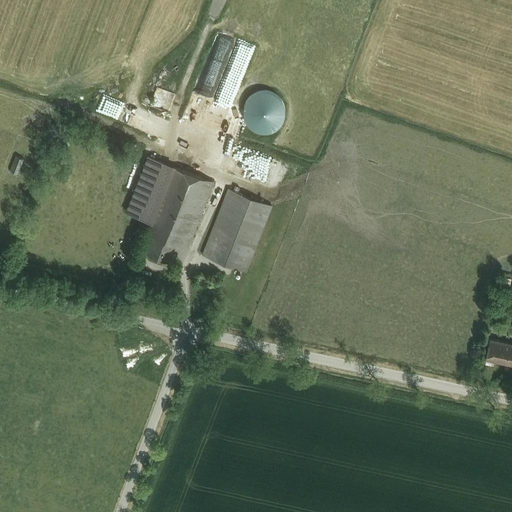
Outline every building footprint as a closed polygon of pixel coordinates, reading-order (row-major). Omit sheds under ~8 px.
[(131,56),(125,76),(138,79),(144,59),(131,56)] [(152,103),(170,111),(177,93),(159,86),(152,103)] [(223,129),(234,96),(224,92),(212,125),(223,129)] [(107,94),(101,112),(116,117),(122,99),(107,94)] [(225,156),(254,171),(262,155),(233,140),(225,156)] [(16,155),(11,170),(19,173),(25,158),(16,155)] [(213,180),(160,160),(139,217),(152,221),(142,248),(175,260),(180,246),(187,249),(213,180)] [(225,187),(201,255),(245,270),(269,203),(225,187)] [(511,345),(489,341),(485,362),(511,367),(511,345)]
